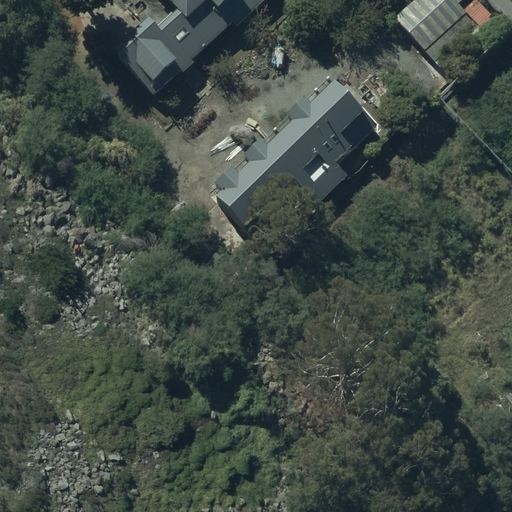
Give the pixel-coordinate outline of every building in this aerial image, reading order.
[(123,54),(162,97),(241,26),(246,32),(281,0),(174,0),(186,13),(167,30),(159,22),(123,54)] [(417,0),(394,21),(424,55),(449,83),(490,46),(465,17),(456,8),(464,0),(417,0)] [(342,84),(221,199),(265,245),(314,197),(320,203),(351,173),(342,165),(383,126),(342,84)] [(449,128),(331,242),(335,246),(315,266),(331,282),(294,318),(368,395),(511,256),(511,179),(487,154),(480,160),(449,128)] [(382,144),(388,161),(427,148),(422,131),(382,144)]
